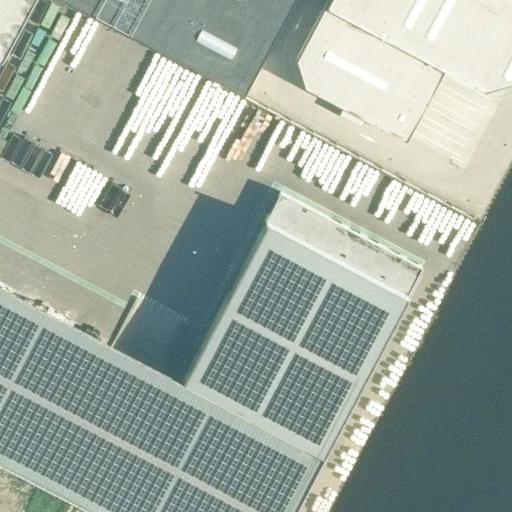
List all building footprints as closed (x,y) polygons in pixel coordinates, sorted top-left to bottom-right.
[(0,0),(0,60),(2,61),(22,23),(34,0),(0,0)] [(67,0),(245,95),(294,0),(67,0)] [(394,132),(406,139),(444,66),(483,86),(511,77),(511,0),(326,0),(296,57),(305,85),(394,132)] [(280,191),(265,218),(407,293),(421,266),(280,191)] [(291,511),(407,293),(265,218),(181,376),(0,280),(0,459),(99,511),(291,511)]
